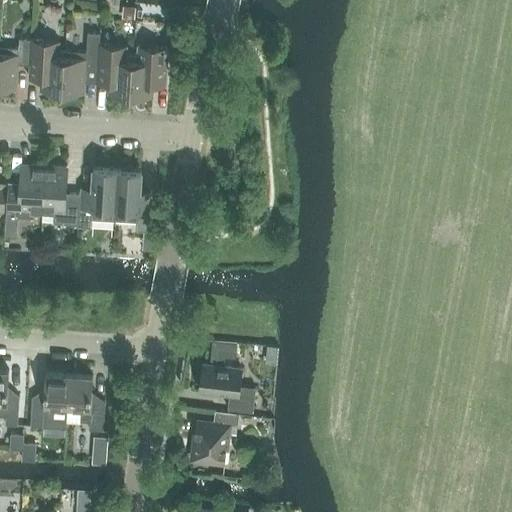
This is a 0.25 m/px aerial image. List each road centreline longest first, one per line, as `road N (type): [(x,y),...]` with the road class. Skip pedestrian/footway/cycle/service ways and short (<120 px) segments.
road 1 (residential): [(153,345),(193,133)]
road 2 (residential): [(193,133),(0,120)]
road 3 (residential): [(153,345),(132,511)]
road 4 (residential): [(153,345),(0,337)]
road 5 (residential): [(193,133),(222,0)]
